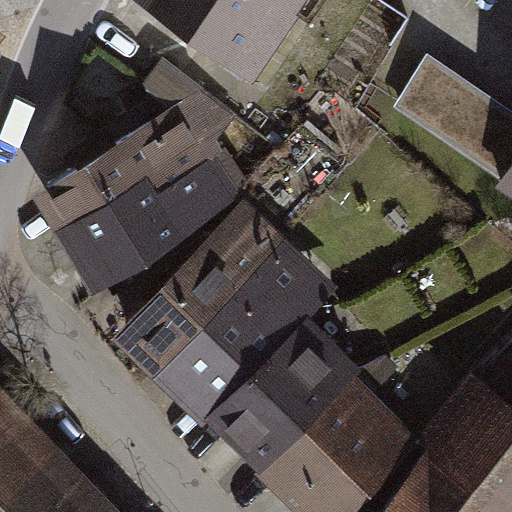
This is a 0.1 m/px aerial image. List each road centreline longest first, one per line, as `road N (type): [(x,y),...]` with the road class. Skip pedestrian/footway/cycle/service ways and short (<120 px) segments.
road 1 (residential): [(0,274),(208,511)]
road 2 (tertiary): [(0,188),(73,0)]
